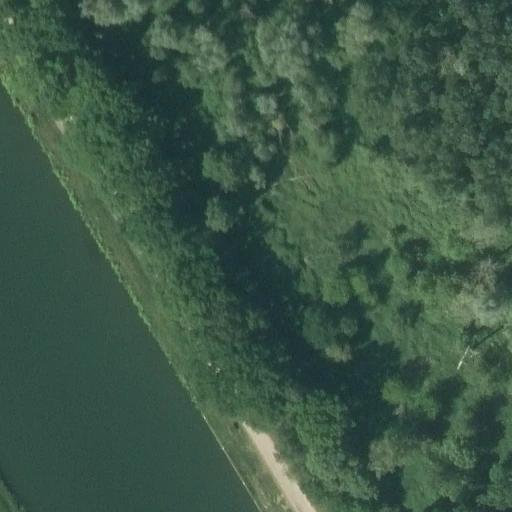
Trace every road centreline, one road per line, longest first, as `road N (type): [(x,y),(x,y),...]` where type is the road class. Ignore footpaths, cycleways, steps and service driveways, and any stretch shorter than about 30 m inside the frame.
road 1 (track): [(303,511),(126,221)]
road 2 (track): [(126,221),(0,13)]
